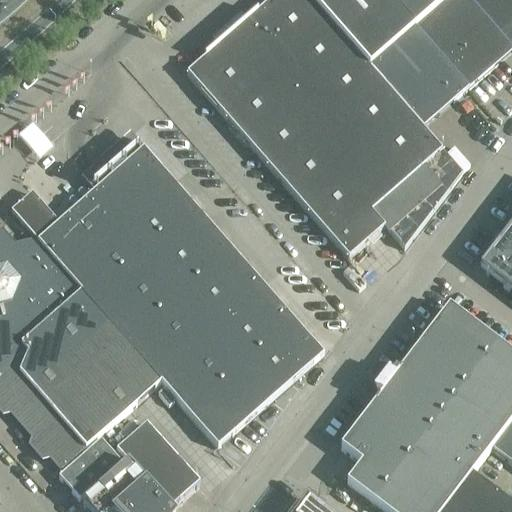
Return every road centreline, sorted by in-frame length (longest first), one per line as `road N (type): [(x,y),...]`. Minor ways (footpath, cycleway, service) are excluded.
road 1 (unclassified): [(236,511),(511,151)]
road 2 (tertiary): [(0,120),(139,0)]
